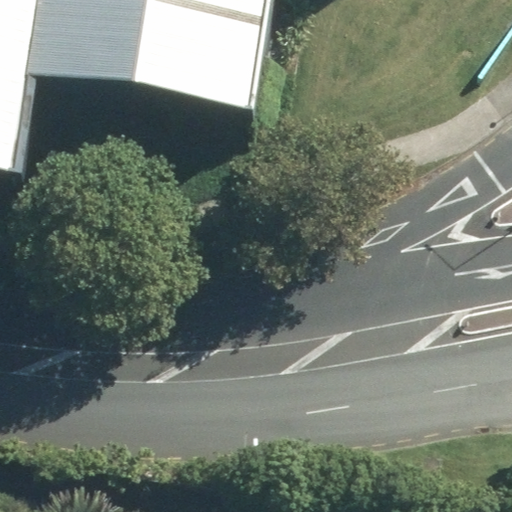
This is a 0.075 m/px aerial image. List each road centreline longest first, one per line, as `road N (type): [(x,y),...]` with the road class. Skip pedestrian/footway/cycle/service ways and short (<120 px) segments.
road 1 (secondary): [(143,382),(511,148)]
road 2 (unclassified): [(143,382),(370,296),(511,275)]
road 3 (unclassified): [(511,363),(379,388),(143,382)]
road 4 (unclassified): [(143,382),(0,359)]
